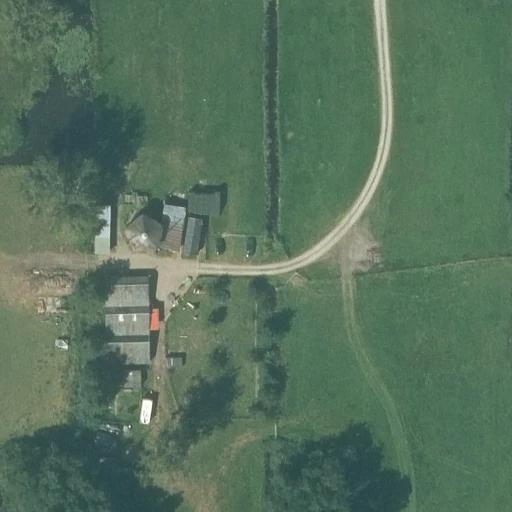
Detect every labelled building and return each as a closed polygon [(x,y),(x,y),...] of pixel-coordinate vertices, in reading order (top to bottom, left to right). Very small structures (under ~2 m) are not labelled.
[(175,254),(184,210),(163,206),(155,250),(175,254)] [(92,240),(108,240),(108,207),(92,207),(92,240)] [(159,223),(138,212),(120,227),(130,249),(153,247),(159,223)] [(194,259),(202,219),(190,217),(182,257),(194,259)] [(106,255),(106,241),(96,241),(96,254),(106,255)] [(150,363),(147,277),(93,278),(93,305),(106,304),(107,364),(150,363)] [(122,386),(139,385),(139,369),(121,370),(122,386)]
